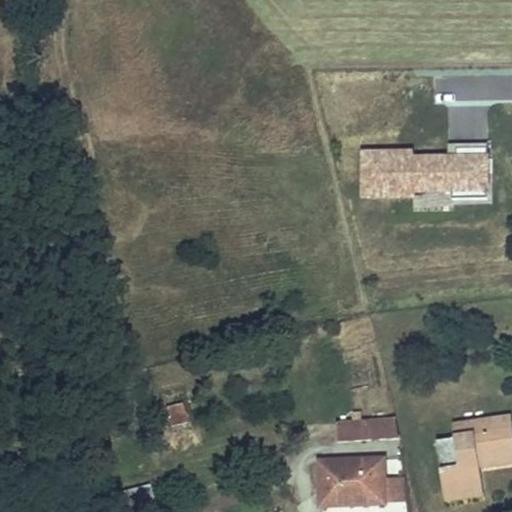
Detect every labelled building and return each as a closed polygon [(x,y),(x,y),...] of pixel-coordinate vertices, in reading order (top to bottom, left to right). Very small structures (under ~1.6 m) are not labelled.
[(414,150),(361,150),(361,196),(414,196),(414,193),(451,193),(451,200),(487,200),(488,144),(447,144),(447,155),(414,155),(414,150)] [(182,404),(166,407),(172,427),(187,424),(182,404)] [(396,417),(336,422),(338,442),(399,438),(396,417)] [(453,438),(436,440),(443,492),(483,486),(480,467),(479,459),(511,454),(511,418),(481,422),(483,434),(453,438)] [(481,422),(451,426),(453,438),(483,434),(481,422)] [(511,454),(479,459),(480,467),(511,462),(511,454)] [(383,460),(320,463),(322,507),(385,504),(384,481),(383,460)] [(404,480),(384,481),(385,504),(406,503),(404,480)] [(147,486),(109,496),(113,511),(151,501),(147,486)] [(483,486),(443,492),(445,500),(484,495),(483,486)] [(154,511),(151,501),(113,511),(154,511)]
